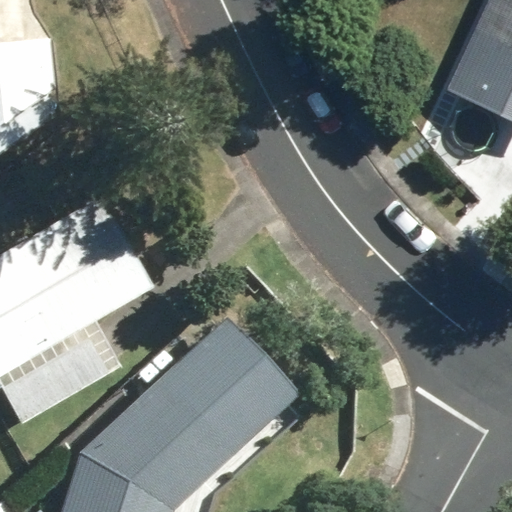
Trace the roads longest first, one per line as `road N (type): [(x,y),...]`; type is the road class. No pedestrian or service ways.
road 1 (residential): [(219,0),(264,108),(410,292),(511,369)]
road 2 (residential): [(511,390),(445,511)]
